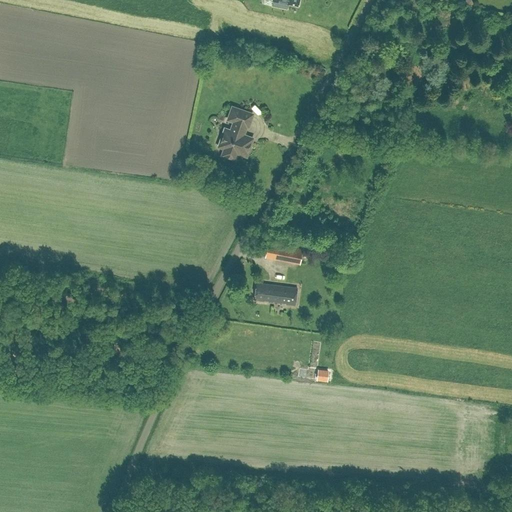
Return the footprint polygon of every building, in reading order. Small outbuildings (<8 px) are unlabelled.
[(265,0),(264,5),(272,6),(272,7),(288,11),(289,6),(299,8),(300,0),(265,0)] [(268,27),(299,32),(301,20),(270,15),(268,27)] [(247,125),(252,113),(232,106),(228,118),(233,121),(230,130),(228,129),(222,147),(224,147),(222,154),(234,158),(236,151),(246,155),(252,137),(242,134),(246,125),(247,125)] [(279,244),(276,259),(300,264),(303,249),(279,244)] [(254,298),(294,304),(296,288),(256,282),(254,298)]
